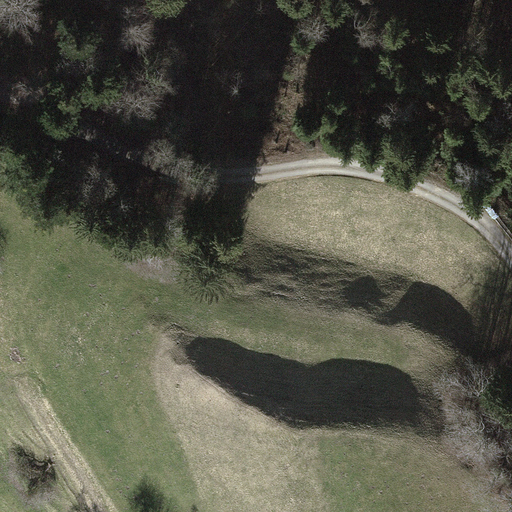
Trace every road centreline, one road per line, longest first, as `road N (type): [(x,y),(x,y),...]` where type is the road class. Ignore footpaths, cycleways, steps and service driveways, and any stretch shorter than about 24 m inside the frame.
road 1 (track): [(0,101),(190,166),(248,177),(359,170),(426,192),(486,234),(511,266)]
road 2 (track): [(22,382),(91,511)]
